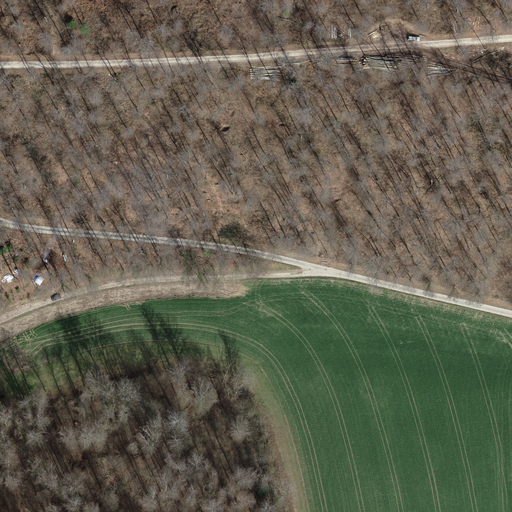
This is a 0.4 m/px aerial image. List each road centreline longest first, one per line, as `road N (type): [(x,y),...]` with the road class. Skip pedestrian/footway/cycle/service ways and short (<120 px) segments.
road 1 (track): [(0,323),(101,284),(320,270),(511,314)]
road 2 (track): [(511,41),(0,63)]
road 3 (track): [(0,221),(192,242),(320,270)]
